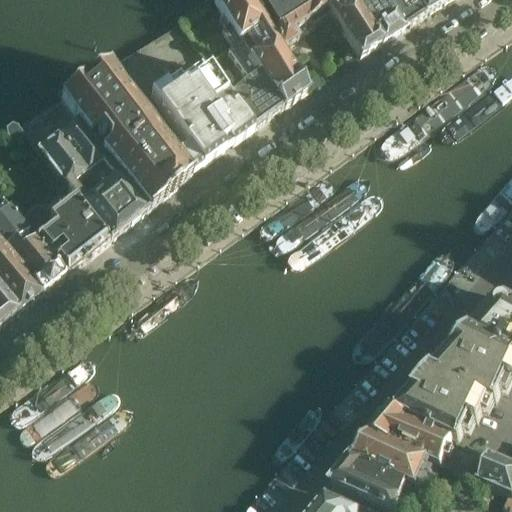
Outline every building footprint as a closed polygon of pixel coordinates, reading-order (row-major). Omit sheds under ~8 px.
[(214,0),(214,3),(212,5),(228,30),(220,36),(230,51),(238,46),(258,78),(282,114),(307,96),(281,55),(246,0),(214,0)] [(246,0),(281,55),(297,44),(292,35),(307,26),(308,27),(313,28),(325,20),(326,16),(325,15),(326,14),(327,15),(328,15),(318,0),(246,0)] [(318,0),(328,15),(358,62),(358,63),(365,59),(366,59),(373,54),(373,53),(380,49),(354,7),(338,17),(331,5),(339,0),(318,0)] [(359,0),(353,4),(354,7),(380,49),(402,35),(402,34),(381,0),(359,0)] [(381,0),(402,34),(403,34),(404,33),(408,30),(410,29),(424,20),(410,0),(381,0)] [(410,0),(424,20),(430,16),(438,11),(439,10),(433,0),(410,0)] [(433,0),(439,10),(456,0),(455,0),(433,0)] [(228,100),(252,135),(272,121),(272,120),(276,117),(277,118),(282,114),(258,78),(238,46),(230,51),(226,55),(247,85),(240,90),(240,91),(228,100)] [(197,176),(252,135),(228,100),(202,60),(151,99),(188,152),(183,156),(176,162),(189,180),(190,179),(191,181),(197,176)] [(66,111),(75,123),(90,142),(97,137),(104,134),(113,147),(113,154),(104,161),(147,216),(148,217),(149,215),(154,211),(156,210),(156,209),(161,205),(164,203),(163,203),(168,200),(170,198),(170,197),(175,193),(175,194),(176,193),(176,192),(182,187),(182,188),(184,186),(189,182),(191,181),(190,179),(189,180),(176,162),(127,99),(108,70),(60,102),(66,111)] [(66,111),(47,125),(57,138),(116,216),(112,219),(124,235),(141,222),(147,216),(104,161),(90,142),(75,123),(66,111)] [(12,128),(7,132),(7,137),(8,138),(12,144),(17,144),(24,138),(19,132),(18,130),(12,128)] [(57,138),(37,154),(68,194),(109,248),(124,235),(112,219),(116,216),(57,138)] [(25,227),(22,229),(63,282),(66,279),(67,280),(82,268),(92,260),(109,248),(68,194),(42,214),(34,213),(26,219),(26,226),(25,227)] [(0,248),(41,300),(42,299),(64,282),(63,282),(22,229),(16,221),(22,216),(15,207),(9,212),(4,205),(0,208),(0,248)] [(41,301),(41,300),(0,248),(0,296),(17,319),(41,301)] [(0,332),(0,331),(14,321),(17,319),(0,296),(0,332)] [(511,357),(511,307),(506,304),(496,306),(470,336),(511,357)] [(395,419),(459,448),(470,425),(477,428),(488,405),(496,409),(505,386),(511,388),(511,357),(470,336),(441,368),(395,419)] [(511,470),(506,468),(459,448),(395,419),(381,435),(378,437),(373,444),(428,470),(509,503),(510,503),(511,498),(511,470)] [(417,494),(428,470),(373,444),(369,449),(354,467),(408,490),(417,494)] [(354,467),(345,478),(402,504),(405,497),(408,490),(354,467)] [(377,511),(398,511),(402,504),(345,478),(339,486),(333,493),(377,511)] [(352,511),(327,502),(326,500),(315,511),(352,511)]
